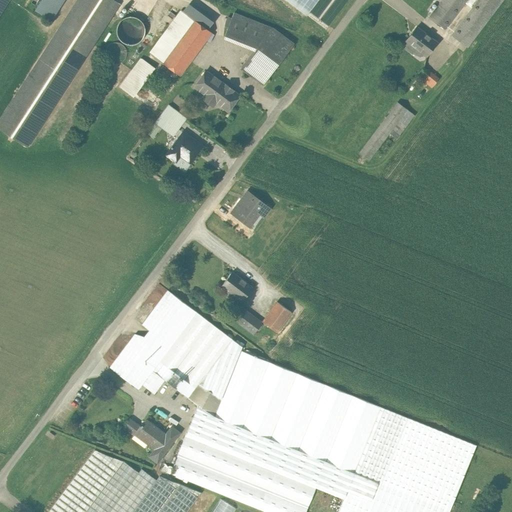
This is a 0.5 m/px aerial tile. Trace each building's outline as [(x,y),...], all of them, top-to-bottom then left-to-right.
[(112,0),(79,0),(0,122),(0,128),(25,145),(117,3),(112,0)] [(41,0),(35,10),(51,20),(64,0),(41,0)] [(285,0),(306,15),(317,0),(285,0)] [(442,0),(440,3),(429,17),(445,29),(467,0),(442,0)] [(477,0),(474,4),(452,34),(467,46),(501,0),(477,0)] [(217,24),(193,6),(187,14),(212,32),(217,24)] [(187,14),(182,10),(146,58),(154,64),(158,58),(180,75),(212,32),(187,14)] [(272,26),(234,11),(225,34),(256,47),(272,26)] [(144,36),(145,31),(144,25),(140,20),(136,17),(130,16),(125,18),(120,21),(117,25),(116,31),(117,36),(120,41),(125,44),(131,45),(136,44),(141,41),(144,36)] [(293,42),(272,26),(256,47),(249,57),(259,64),(270,73),(293,42)] [(436,42),(416,27),(406,41),(402,46),(410,52),(414,47),(426,55),(436,42)] [(125,57),(126,53),(125,48),(123,45),(119,42),(115,41),(110,42),(107,45),(104,48),(104,53),(105,57),(107,61),(111,63),(115,64),(119,63),(123,61),(125,57)] [(154,68),(140,57),(120,85),(134,96),(154,68)] [(249,57),(241,67),(251,74),(259,64),(249,57)] [(259,64),(251,74),(262,83),(270,73),(259,64)] [(438,79),(423,68),(416,77),(431,87),(438,79)] [(225,86),(205,71),(194,86),(206,95),(203,99),(212,105),(215,102),(228,111),(239,96),(232,90),(225,85),(225,86)] [(398,102),(359,154),(369,161),(399,121),(408,109),(398,102)] [(187,118),(168,104),(160,116),(169,122),(173,116),(183,123),(187,118)] [(408,109),(399,121),(406,125),(414,114),(408,109)] [(173,137),(178,130),(169,122),(160,116),(154,123),(173,137)] [(183,123),(173,116),(169,122),(178,130),(183,123)] [(193,142),(183,134),(184,133),(183,133),(167,155),(176,161),(180,156),(189,162),(201,146),(194,141),(193,142)] [(248,191),(231,213),(245,224),(255,211),(263,216),(269,208),(248,191)] [(252,286),(232,272),(222,285),(242,300),(252,286)] [(168,291),(110,368),(139,390),(160,361),(163,358),(197,313),(168,291)] [(277,302),(263,321),(276,331),(290,312),(277,302)] [(237,305),(230,316),(237,322),(245,311),(237,305)] [(262,323),(245,311),(237,322),(254,334),(262,323)] [(200,315),(166,360),(163,358),(160,361),(163,363),(156,374),(188,398),(199,383),(232,340),(200,315)] [(232,340),(199,383),(221,399),(240,351),(242,347),(232,340)] [(324,385),(240,351),(221,399),(214,418),(298,451),(324,385)] [(221,399),(199,383),(188,398),(214,418),(221,399)] [(451,511),(477,447),(324,385),(298,451),(296,459),(324,470),(318,486),(344,498),(338,511),(451,511)] [(296,459),(193,417),(187,434),(247,458),(246,461),(254,464),(255,461),(318,486),(324,470),(296,459)] [(130,419),(123,427),(128,432),(135,423),(130,419)] [(165,435),(146,420),(142,426),(141,425),(140,427),(135,423),(128,432),(134,435),(135,433),(140,437),(139,438),(154,450),(165,435)] [(154,450),(149,457),(156,463),(179,433),(171,427),(165,435),(154,450)] [(246,461),(185,436),(179,454),(239,478),(238,481),(246,484),(247,482),(310,507),(317,489),(254,464),(246,461)] [(95,450),(48,511),(49,511),(86,511),(125,462),(95,450)] [(238,481),(178,457),(171,474),(267,511),(307,511),(309,509),(246,484),(238,481)] [(128,463),(90,511),(107,511),(138,471),(128,463)] [(140,473),(110,511),(126,511),(151,481),(140,473)] [(161,476),(133,511),(163,511),(179,490),(161,476)] [(185,488),(166,511),(186,511),(200,494),(185,488)] [(213,511),(235,511),(237,509),(221,499),(213,511)]
